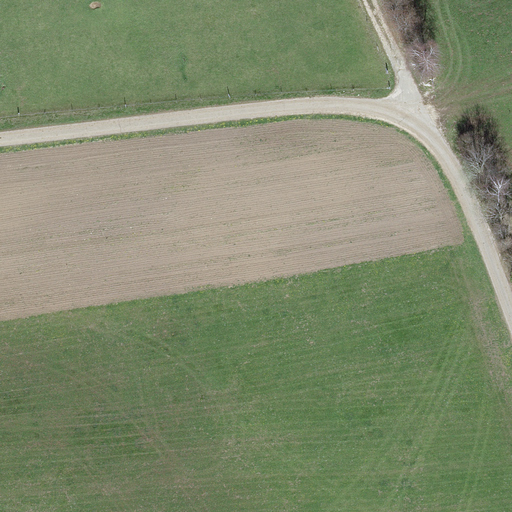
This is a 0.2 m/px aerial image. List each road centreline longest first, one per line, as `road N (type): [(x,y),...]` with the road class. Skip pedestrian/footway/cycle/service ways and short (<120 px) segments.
road 1 (track): [(0,139),(293,107),(410,114),(470,199),(511,309)]
road 2 (track): [(365,0),(410,114)]
